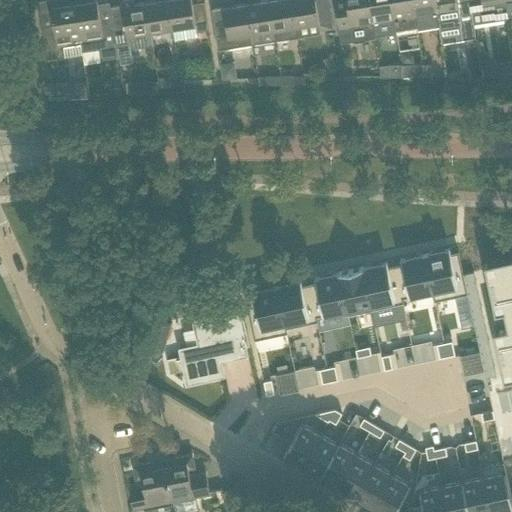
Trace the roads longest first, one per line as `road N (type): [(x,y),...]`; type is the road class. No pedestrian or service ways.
road 1 (unknown): [(237,295),(445,261),(498,511)]
road 2 (tertiary): [(70,151),(511,143)]
road 3 (residential): [(0,229),(44,328),(69,354),(243,451)]
road 4 (residential): [(450,394),(381,379),(266,406),(243,451)]
